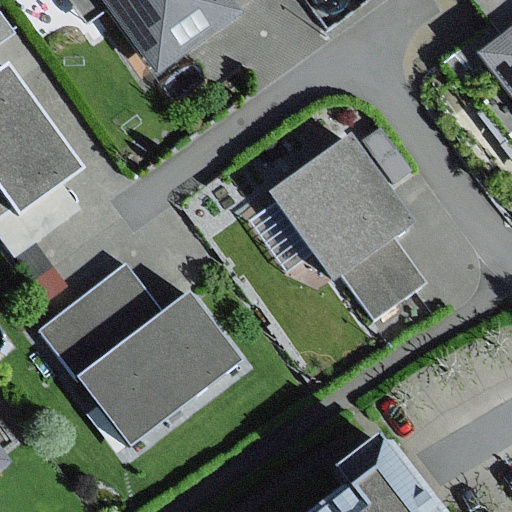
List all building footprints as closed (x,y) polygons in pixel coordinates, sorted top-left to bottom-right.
[(222,0),(97,0),(156,80),(238,21),(235,16),(222,0)] [(222,0),(235,16),(256,0),(222,0)] [(511,0),(467,0),(499,41),(511,30),(511,0)] [(0,20),(0,45),(12,37),(0,20)] [(511,30),(499,41),(472,61),(511,112),(511,30)] [(2,72),(0,73),(0,217),(7,212),(14,221),(77,176),(2,72)] [(379,132),(361,146),(391,187),(409,174),(379,132)] [(347,141),(267,199),(331,286),(340,280),(392,241),(411,227),(347,141)] [(425,286),(392,241),(340,280),(371,324),(425,286)] [(34,245),(12,261),(45,305),(67,289),(34,245)] [(124,268),(38,333),(127,450),(237,366),(185,299),(161,317),(124,268)] [(419,511),(367,447),(324,481),(336,496),(315,511),(419,511)] [(0,511),(18,511),(25,502),(0,489),(0,511)]
